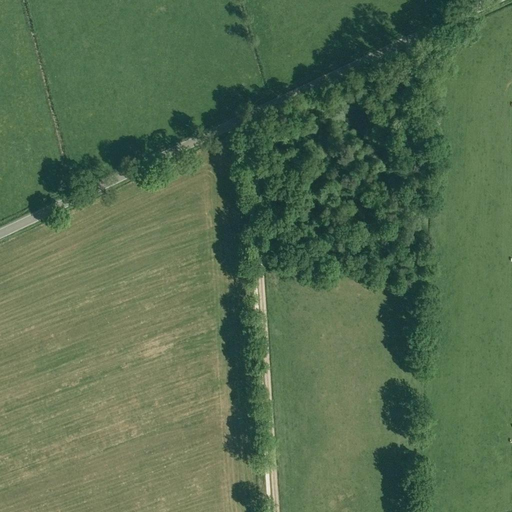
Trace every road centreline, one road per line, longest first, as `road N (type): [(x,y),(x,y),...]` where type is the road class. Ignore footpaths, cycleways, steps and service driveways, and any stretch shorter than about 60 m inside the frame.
road 1 (unclassified): [(0,234),(495,0)]
road 2 (track): [(251,114),(275,511)]
